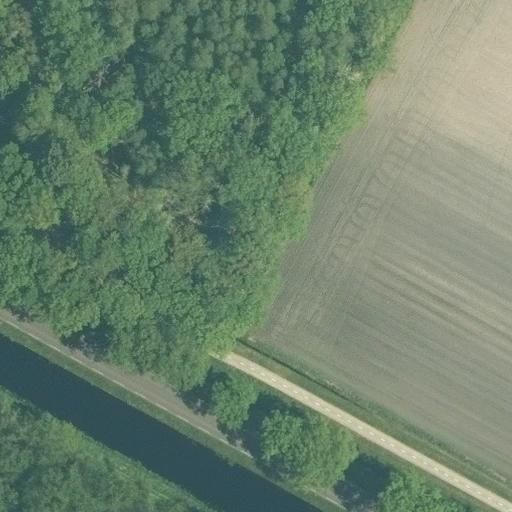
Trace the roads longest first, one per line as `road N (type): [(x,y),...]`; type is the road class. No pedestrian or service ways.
road 1 (primary): [(376,511),(0,302)]
road 2 (track): [(178,511),(0,413)]
